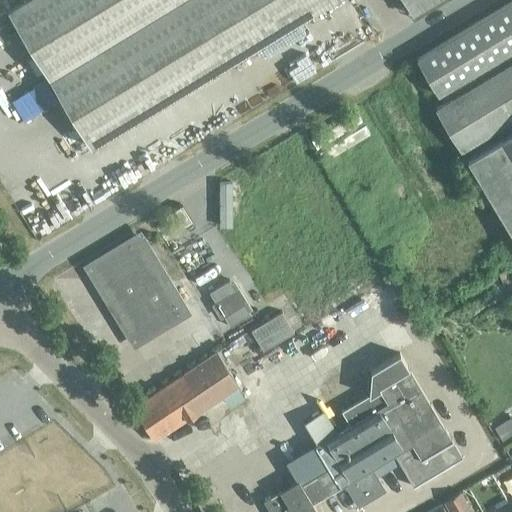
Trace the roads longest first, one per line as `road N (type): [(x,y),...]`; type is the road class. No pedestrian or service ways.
road 1 (unclassified): [(0,287),(473,0)]
road 2 (unclassified): [(175,511),(134,450),(0,321)]
